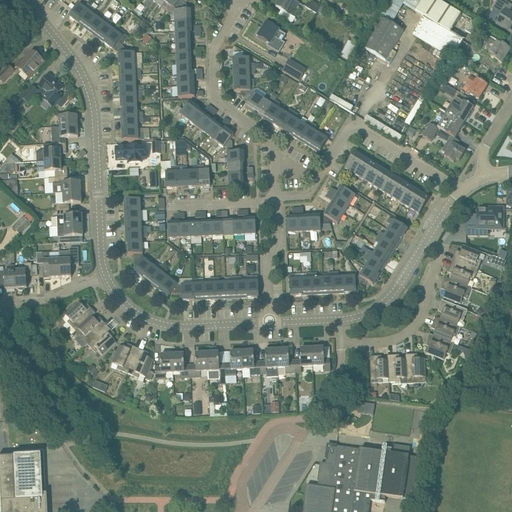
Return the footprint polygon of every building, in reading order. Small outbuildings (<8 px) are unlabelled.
[(147,0),(143,5),(146,8),(147,8),(148,7),(153,0),(147,0)] [(166,0),(165,2),(175,10),(175,11),(176,11),(190,11),(189,8),(181,1),(181,0),(166,0)] [(294,0),(293,0),(280,0),(276,7),(282,11),(279,16),(292,24),(295,18),(292,17),(300,4),(294,0)] [(324,9),(308,0),(304,7),(317,14),(318,12),(321,15),(324,9)] [(462,15),(444,4),(436,0),(422,0),(415,13),(421,16),(424,18),(451,34),(462,15)] [(511,5),(502,0),(498,0),(492,10),(502,16),(497,25),(511,34),(511,15),(509,14),(511,9),(511,5)] [(69,18),(78,24),(91,7),(87,4),(84,8),(79,5),(69,18)] [(91,7),(78,24),(87,31),(97,18),(92,14),(96,10),(91,7)] [(143,14),(135,8),(133,11),(141,17),(143,14)] [(176,12),(176,22),(191,21),(191,11),(190,11),(176,11),(176,12)] [(96,37),(108,20),(112,15),(108,12),(104,17),(101,21),(97,18),(87,31),(96,37)] [(463,42),(451,34),(424,18),(413,37),(436,50),(433,54),(446,62),(449,58),(452,60),(463,42)] [(365,49),(386,61),(404,32),(383,19),(365,49)] [(96,37),(104,44),(114,31),(110,27),(113,23),(108,20),(96,37)] [(487,30),(471,20),(465,31),(480,40),(487,30)] [(192,32),(191,21),(176,22),(177,33),(192,32)] [(279,31),(266,24),(258,37),(271,45),(274,39),(281,43),(285,36),(279,32),(279,31)] [(104,44),(110,48),(117,53),(122,47),(128,38),(124,35),(126,33),(123,31),(118,26),(114,31),(104,44)] [(177,33),(177,44),(190,43),(190,33),(192,33),(192,32),(177,33)] [(510,51),(488,37),(480,50),(502,64),(510,51)] [(340,55),(348,59),(355,44),(348,40),(340,55)] [(191,54),(190,43),(177,44),(177,55),(191,54)] [(118,54),(119,65),(135,64),(134,53),(127,54),(127,51),(122,47),(117,53),(118,54)] [(453,60),(459,64),(465,54),(459,50),(453,60)] [(21,61),(16,66),(29,79),(44,62),(32,52),(23,62),(21,61)] [(191,54),(177,55),(178,66),(191,65),(191,54)] [(233,59),(233,70),(254,69),(254,64),(249,64),(249,59),(233,59)] [(307,71),(289,60),(282,72),(300,82),(307,71)] [(135,64),(119,65),(119,76),(140,75),(140,70),(135,70),(135,64)] [(462,68),(455,64),(453,68),(459,72),(462,68)] [(8,65),(0,74),(0,80),(3,84),(15,72),(8,65)] [(192,75),(191,65),(178,66),(178,77),(194,76),(194,75),(192,75)] [(233,70),(234,81),(250,81),(250,75),(255,75),(254,69),(233,70)] [(447,83),(448,84),(452,78),(446,74),(443,80),(442,80),(440,82),(445,85),(447,83)] [(53,110),(57,105),(62,100),(57,96),(64,89),(49,75),(39,87),(46,93),(41,99),(53,110)] [(119,76),(120,87),(136,87),(136,81),(141,80),(140,75),(119,76)] [(194,76),(178,77),(178,88),(194,87),(194,76)] [(288,79),(284,76),(280,82),(285,85),(288,79)] [(476,81),(470,77),(466,83),(473,87),(468,93),(479,100),(487,86),(479,81),(477,80),(476,81)] [(241,92),(241,96),(251,92),(250,81),(234,81),(234,93),(241,92)] [(21,98),(24,100),(27,103),(38,92),(31,86),(21,98)] [(120,87),(120,98),(142,97),(145,97),(145,91),(144,91),(144,90),(144,86),(136,87),(120,87)] [(447,86),(442,93),(451,98),(455,91),(447,86)] [(195,98),(194,87),(178,88),(179,99),(183,98),(195,98)] [(245,108),(255,113),(263,100),(251,92),(241,96),(249,101),(245,108)] [(276,101),(279,96),(275,93),(271,98),(275,101),(276,101)] [(66,96),(62,100),(57,105),(62,109),(70,99),(66,96)] [(120,98),(121,108),(137,107),(137,103),(137,102),(142,102),(142,97),(120,98)] [(9,112),(12,115),(14,117),(26,102),(24,100),(21,98),(12,107),(8,112),(9,112)] [(263,100),(255,113),(264,119),(275,101),(271,98),(268,103),(263,100)] [(454,118),(464,124),(474,108),(463,102),(456,98),(447,113),(455,117),(454,118)] [(264,119),(273,125),(282,111),(277,109),(280,104),(275,101),(264,119)] [(6,102),(0,108),(0,112),(4,117),(5,117),(6,115),(9,112),(8,112),(12,107),(6,102)] [(180,116),(189,122),(199,109),(190,102),(184,111),(179,108),(177,112),(181,115),(180,116)] [(121,108),(121,119),(142,118),(142,115),(142,113),(143,113),(143,107),(137,107),(121,108)] [(200,110),(199,109),(189,122),(198,129),(207,117),(199,111),(200,110)] [(282,131),(294,113),(290,110),(287,115),(282,111),(273,125),(282,131)] [(282,131),(292,136),(300,123),(296,120),(299,116),(298,116),(294,113),(282,131)] [(455,139),(464,124),(454,118),(454,119),(446,114),(440,124),(438,128),(445,133),(446,134),(451,137),(455,139)] [(59,117),(60,128),(78,127),(77,116),(59,117)] [(207,135),(215,124),(207,117),(198,129),(207,135)] [(292,136),(301,142),(312,124),(314,119),(310,117),(305,126),(300,123),(292,136)] [(143,124),(142,118),(121,119),(122,129),(138,128),(138,124),(143,124)] [(223,130),(215,124),(207,135),(215,141),(216,141),(225,129),(224,129),(223,130)] [(301,142),(310,148),(319,134),(314,131),(317,127),(312,124),(301,142)] [(431,142),(439,130),(430,124),(422,137),(431,142)] [(78,138),(78,127),(60,128),(54,128),(54,139),(54,145),(66,144),(66,139),(78,138)] [(138,134),(138,128),(122,129),(122,141),(144,140),(143,134),(138,134)] [(411,128),(407,135),(412,138),(416,131),(411,128)] [(225,129),(216,141),(215,141),(212,146),(215,149),(219,144),(224,148),(228,148),(233,147),(232,142),(230,140),(234,136),(225,129)] [(323,137),(319,134),(310,148),(319,154),(331,135),(326,133),(323,137)] [(459,142),(455,139),(451,137),(446,134),(444,137),(449,140),(442,151),(446,154),(444,157),(454,163),(456,160),(459,162),(465,152),(455,146),(457,144),(459,142)] [(184,149),(183,141),(175,141),(176,149),(184,149)] [(152,142),(153,155),(161,154),(160,142),(152,142)] [(37,153),(37,162),(61,161),(61,155),(67,154),(66,144),(54,145),(44,145),(44,151),(39,151),(37,153)] [(146,147),(116,148),(116,161),(129,161),(129,164),(142,163),(142,160),(147,160),(146,147)] [(228,165),(242,164),(244,164),(244,152),(233,153),(233,147),(228,148),(228,165)] [(83,150),(76,156),(80,159),(86,154),(83,150)] [(354,175),(364,159),(355,153),(345,170),(354,175)] [(374,165),(364,159),(354,175),(364,181),(374,165)] [(39,179),(49,178),(68,178),(67,167),(61,168),(61,161),(37,162),(38,173),(39,173),(39,179)] [(5,167),(0,172),(9,172),(9,173),(15,173),(15,164),(6,164),(7,167),(6,167),(5,167)] [(243,175),(242,164),(228,165),(229,175),(243,175)] [(364,181),(373,187),(383,171),(374,165),(364,181)] [(188,188),(199,188),(198,166),(193,166),(193,172),(188,172),(188,188)] [(203,166),(198,166),(199,188),(210,187),(210,171),(204,171),(203,166)] [(166,189),(177,189),(176,167),(172,167),(172,173),(166,173),(166,189)] [(177,189),(188,188),(188,172),(183,172),(182,167),(176,167),(177,189)] [(392,176),(383,171),(373,187),(382,193),(392,176)] [(243,175),(229,175),(229,186),(243,185),(243,175)] [(382,193),(391,198),(401,182),(392,176),(382,193)] [(56,194),(56,195),(62,194),(81,193),(80,182),(68,183),(68,178),(49,178),(50,184),(53,184),(53,194),(56,194)] [(411,188),(401,182),(391,198),(401,204),(411,188)] [(336,197),(350,206),(355,197),(342,188),(336,197)] [(401,204),(410,210),(420,193),(411,188),(401,204)] [(81,193),(62,194),(63,205),(57,205),(57,206),(57,211),(69,210),(69,205),(81,204),(81,193)] [(429,199),(420,193),(410,210),(419,215),(429,199)] [(336,197),(330,207),(344,215),(350,206),(336,197)] [(124,201),(125,212),(141,211),(140,200),(124,201)] [(344,215),(330,207),(324,216),(330,225),(332,221),(338,225),(344,215)] [(492,211),(477,211),(477,215),(477,220),(477,227),(477,230),(487,230),(503,230),(503,208),(493,208),(492,211)] [(65,227),(82,226),(82,215),(70,216),(69,210),(57,211),(58,227),(65,227)] [(141,211),(125,212),(125,223),(141,222),(141,211)] [(164,212),(155,212),(155,220),(165,220),(164,212)] [(324,216),(312,217),(313,233),(321,233),(320,226),(330,225),(324,216)] [(288,234),(300,234),(299,217),(287,218),(288,234)] [(312,217),(299,217),(300,234),(313,233),(312,217)] [(256,242),(256,236),(255,219),(249,220),(244,220),(245,236),(245,242),(256,242)] [(392,226),(389,231),(402,239),(408,230),(390,219),(387,223),(392,226)] [(245,236),(244,220),(243,220),(243,222),(234,222),(234,237),(245,236)] [(125,223),(126,234),(147,233),(147,227),(142,227),(141,222),(125,223)] [(234,222),(223,223),(223,237),(234,237),(234,222)] [(180,239),(179,223),(168,224),(169,240),(180,239)] [(180,223),(179,223),(180,239),(191,239),(190,224),(180,225),(180,223)] [(212,223),(201,224),(202,238),(212,238),(212,223)] [(212,238),(223,237),(223,223),(212,223),(212,238)] [(22,230),(25,234),(31,228),(28,224),(22,230)] [(191,239),(202,238),(201,224),(190,224),(191,239)] [(65,227),(58,227),(58,244),(71,244),(71,238),(83,237),(82,226),(65,227)] [(402,239),(389,231),(386,235),(381,233),(379,237),(396,248),(402,239)] [(126,234),(126,245),(142,244),(142,238),(147,238),(147,233),(126,234)] [(396,248),(379,237),(376,242),(380,245),(377,249),(390,258),(396,248)] [(142,244),(126,245),(127,256),(134,255),(134,265),(143,259),(142,244)] [(370,251),(367,256),(385,267),(390,258),(377,249),(372,246),(369,251),(370,251)] [(452,262),(477,272),(481,262),(478,260),(481,254),(464,247),(462,254),(456,251),(452,262)] [(60,261),(61,278),(71,278),(71,266),(79,265),(79,249),(70,249),(70,253),(59,254),(60,261)] [(500,251),(497,259),(504,262),(507,254),(500,251)] [(61,278),(60,261),(49,261),(49,254),(43,254),(44,279),(61,278)] [(379,276),(385,267),(367,256),(364,260),(368,263),(365,268),(379,276)] [(133,271),(142,278),(152,265),(143,259),(134,265),(136,267),(133,271)] [(150,285),(164,268),(166,265),(162,262),(157,269),(152,265),(142,278),(150,285)] [(452,275),(450,280),(467,288),(468,287),(470,282),(473,283),(477,272),(452,262),(448,273),(452,275)] [(26,271),(15,272),(16,289),(18,289),(19,291),(24,291),(25,289),(27,289),(26,277),(32,276),(31,264),(26,264),(26,271)] [(16,289),(15,272),(15,266),(10,266),(7,270),(7,272),(0,272),(0,277),(5,278),(5,290),(16,289)] [(169,271),(164,268),(150,285),(159,292),(169,279),(165,276),(169,271)] [(365,268),(360,277),(365,286),(368,282),(373,285),(379,276),(365,268)] [(323,295),(334,294),(333,273),(322,274),(322,279),(323,279),(323,295)] [(334,294),(345,294),(344,277),(338,278),(338,273),(333,273),(334,294)] [(312,295),(311,274),(306,274),(300,275),(302,296),(312,295)] [(323,279),(322,279),(317,279),(317,274),(311,274),(312,295),(323,295),(323,279)] [(291,297),(302,296),(300,275),(290,275),(291,297)] [(253,282),(247,282),(248,299),(259,298),(258,277),(253,277),(253,282)] [(356,286),(365,286),(360,277),(344,277),(345,294),(356,293),(356,286)] [(226,300),(237,299),(236,278),(225,279),(226,283),(225,283),(226,300)] [(237,299),(248,299),(247,282),(241,283),(241,278),(236,278),(237,299)] [(169,279),(159,292),(168,298),(172,293),(174,295),(178,285),(169,279)] [(204,284),(204,301),(215,300),(214,279),(210,279),(209,279),(209,284),(204,284)] [(220,279),(214,279),(215,300),(226,300),(225,283),(220,283),(220,279)] [(471,289),(468,287),(467,288),(450,280),(446,279),(441,290),(446,291),(443,298),(461,305),(463,298),(466,300),(471,289)] [(492,279),(490,286),(495,288),(498,281),(492,279)] [(183,302),(193,301),(193,285),(193,280),(181,280),(180,280),(178,285),(174,295),(182,294),(183,302)] [(193,285),(193,301),(204,301),(204,284),(198,285),(198,280),(193,280),(193,285)] [(441,320),(461,328),(464,328),(465,325),(463,322),(467,311),(442,301),(438,312),(443,314),(441,320)] [(75,332),(78,329),(92,317),(95,314),(87,305),(84,308),(79,303),(65,316),(70,321),(67,323),(75,332)] [(482,307),(476,312),(480,317),(486,312),(482,307)] [(57,311),(51,316),(56,321),(61,316),(57,311)] [(80,336),(87,345),(107,327),(99,318),(96,321),(92,317),(78,329),(82,334),(80,336)] [(437,331),(434,337),(451,344),(451,343),(453,338),(456,339),(461,328),(441,320),(436,318),(431,329),(437,331)] [(107,327),(87,345),(95,353),(98,351),(102,356),(116,343),(112,338),(115,335),(107,327)] [(454,345),(451,343),(451,344),(434,337),(429,335),(425,346),(429,347),(427,354),(444,361),(447,354),(450,356),(454,345)] [(128,374),(138,349),(128,345),(126,349),(120,347),(112,364),(118,367),(117,370),(128,374)] [(467,362),(471,352),(456,346),(455,349),(462,352),(467,362)] [(312,349),(313,367),(324,367),(325,372),(331,372),(330,359),(324,360),(324,348),(312,349)] [(138,349),(128,374),(138,379),(140,376),(146,378),(146,381),(149,382),(151,381),(154,373),(149,371),(153,361),(147,358),(149,354),(138,349)] [(295,361),(296,374),(302,373),(301,368),(313,367),(312,349),(300,349),(301,361),(295,361)] [(266,362),(260,363),(261,375),(267,375),(267,378),(278,377),(278,369),(277,350),(265,351),(266,362)] [(285,374),(296,374),(295,361),(289,361),(289,350),(277,350),(278,369),(285,369),(285,374)] [(231,364),(225,364),(226,385),(226,377),(236,376),(236,371),(243,371),(242,352),(230,353),(231,364)] [(250,376),(261,375),(260,363),(254,363),(254,352),(242,352),(243,371),(250,370),(250,376)] [(219,353),(207,354),(208,380),(220,380),(220,386),(226,385),(225,364),(219,365),(219,353)] [(196,366),(190,366),(191,379),(201,378),(201,373),(208,372),(208,380),(207,354),(195,354),(196,366)] [(166,374),(173,374),(172,355),(160,356),(161,367),(155,368),(156,380),(166,380),(166,374)] [(184,355),(172,355),(173,374),(180,374),(180,379),(191,379),(190,366),(184,366),(184,355)] [(406,355),(406,360),(407,385),(419,384),(418,378),(425,378),(424,359),(418,360),(417,355),(406,355)] [(388,356),(388,361),(389,380),(389,383),(401,383),(401,385),(407,385),(406,360),(400,360),(399,356),(388,356)] [(382,380),(389,380),(388,361),(382,361),(381,357),(370,357),(371,384),(383,384),(382,380)] [(92,365),(87,369),(93,376),(98,372),(92,365)] [(92,388),(105,393),(108,387),(95,382),(92,388)] [(279,403),(271,404),(271,414),(280,413),(279,403)] [(375,406),(368,405),(367,415),(374,416),(375,406)] [(261,406),(253,406),(254,415),(262,414),(261,406)] [(368,511),(370,501),(374,501),(374,502),(385,503),(384,503),(385,497),(403,500),(403,499),(411,500),(417,458),(406,457),(406,456),(388,454),(389,451),(389,450),(379,449),(381,450),(381,453),(360,450),(337,447),(336,454),(333,454),(332,460),(326,460),(325,464),(321,464),(317,488),(307,486),(303,511),(368,511)] [(0,511),(41,511),(38,456),(2,458),(4,501),(0,501),(0,511)]
